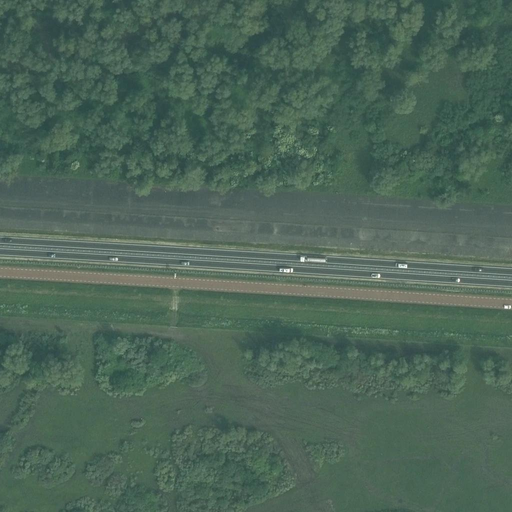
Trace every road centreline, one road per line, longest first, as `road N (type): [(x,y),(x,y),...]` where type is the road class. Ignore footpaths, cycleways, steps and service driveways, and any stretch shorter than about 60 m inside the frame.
road 1 (trunk): [(0,252),(511,284)]
road 2 (trunk): [(511,274),(0,242)]
road 3 (tertiary): [(511,304),(0,273)]
